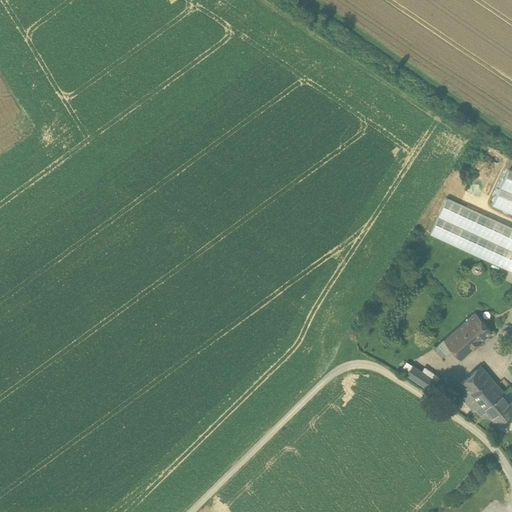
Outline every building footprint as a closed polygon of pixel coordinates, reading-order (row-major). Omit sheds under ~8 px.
[(511,170),(506,169),(492,205),(511,212),(511,170)] [(496,222),(480,214),(468,242),(483,249),(496,222)] [(511,228),(500,222),(492,238),(511,246),(511,228)] [(511,250),(491,241),(484,257),(511,269),(511,250)] [(475,312),(444,340),(452,349),(461,359),(492,331),(475,312)] [(452,349),(444,340),(438,345),(446,354),(452,349)] [(446,354),(438,345),(434,349),(442,358),(446,354)] [(437,381),(412,365),(407,372),(405,375),(430,392),(437,381)] [(481,366),(454,389),(459,394),(473,411),(474,411),(475,410),(500,389),(481,366)] [(511,402),(500,389),(475,410),(481,416),(485,412),(496,425),(511,411),(511,402)] [(473,411),(459,394),(453,399),(468,416),(473,411)]
